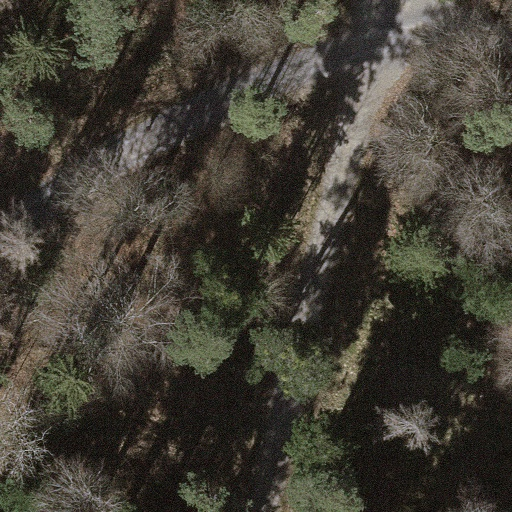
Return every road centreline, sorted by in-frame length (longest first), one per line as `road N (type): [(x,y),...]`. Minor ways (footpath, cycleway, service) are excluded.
road 1 (track): [(0,228),(210,101),(375,43),(511,52)]
road 2 (track): [(263,511),(382,0)]
